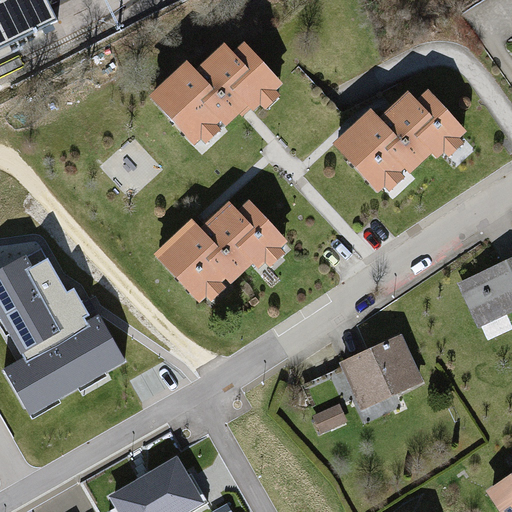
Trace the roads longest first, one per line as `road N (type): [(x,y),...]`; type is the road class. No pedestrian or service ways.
road 1 (residential): [(202,393),(511,183)]
road 2 (track): [(0,156),(166,330),(227,375)]
road 3 (residential): [(0,504),(202,393)]
road 4 (residential): [(202,393),(272,511)]
